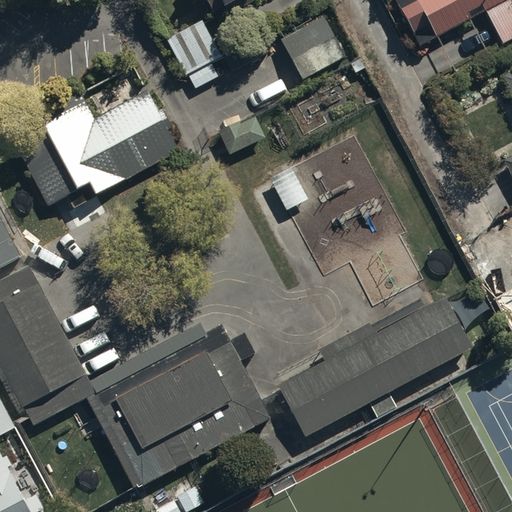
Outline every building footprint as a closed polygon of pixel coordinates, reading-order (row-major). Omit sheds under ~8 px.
[(207,0),(217,19),(255,0),(207,0)] [(511,0),(395,0),(416,43),(485,10),(500,42),(511,36),(511,0)] [(202,19),(164,37),(182,74),(220,55),(202,19)] [(511,153),(502,159),(511,177),(511,68),(500,75),(511,97),(511,153)] [(37,115),(73,186),(86,179),(92,192),(175,150),(145,92),(93,118),(81,93),(37,115)] [(292,167),(270,179),(286,209),(308,197),(292,167)] [(0,265),(20,255),(0,216),(0,265)] [(241,327),(225,336),(219,325),(203,333),(199,324),(90,381),(29,264),(0,279),(0,366),(21,407),(24,405),(33,423),(86,395),(134,487),(267,417),(239,362),(255,353),(241,327)] [(323,359),(277,383),(304,434),(367,401),(376,419),(397,408),(387,390),(469,347),(442,296),(373,332),(367,321),(317,348),(323,359)] [(0,511),(49,511),(40,494),(27,501),(0,450),(0,435),(16,427),(0,397),(0,511)]
